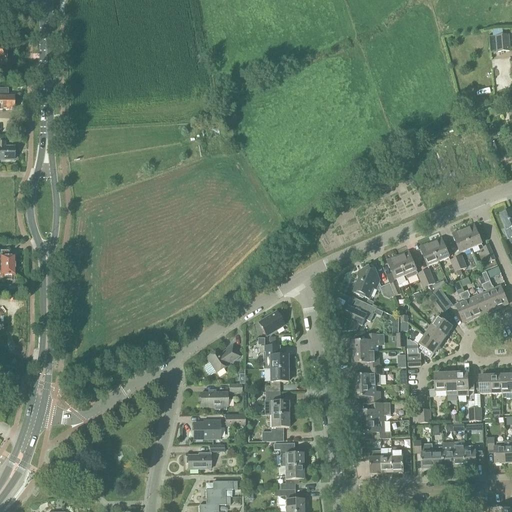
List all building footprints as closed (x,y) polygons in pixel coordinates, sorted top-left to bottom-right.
[(508,36),(496,37),(497,53),(509,53),(508,36)] [(0,111),(13,111),(13,108),(14,108),(14,104),(13,104),(13,98),(7,98),(7,90),(0,90),(0,111)] [(0,161),(13,161),(13,160),(14,158),(15,155),(13,154),(13,149),(4,149),(4,143),(0,143),(0,161)] [(511,211),(501,216),(507,230),(505,231),(508,240),(511,238),(511,211)] [(474,226),(463,231),(471,250),(482,245),(474,226)] [(460,254),(471,250),(463,231),(452,235),(460,254)] [(441,240),(430,244),(438,263),(449,259),(441,240)] [(428,268),(438,263),(430,244),(420,249),(428,268)] [(489,246),(483,248),(489,263),(495,261),(489,246)] [(13,283),(13,277),(14,277),(14,275),(16,275),(16,271),(15,271),(14,264),(16,264),(16,260),(15,260),(15,258),(9,258),(9,253),(1,253),(1,258),(1,283),(13,283)] [(409,253),(398,258),(406,277),(407,281),(417,277),(418,275),(409,253)] [(456,259),(461,271),(466,269),(462,257),(456,259)] [(395,281),(406,277),(398,258),(387,262),(395,281)] [(461,271),(456,259),(450,262),(455,273),(461,271)] [(359,280),(354,294),(368,300),(373,290),(375,291),(378,284),(375,283),(376,282),(374,279),(377,278),(373,267),(363,272),(364,275),(358,277),(359,280)] [(486,274),(489,280),(501,275),(498,268),(486,274)] [(423,273),(429,287),(435,284),(429,270),(423,273)] [(429,287),(423,273),(418,275),(423,289),(429,287)] [(486,284),(497,310),(508,305),(501,287),(492,291),(491,289),(492,287),(489,280),(486,274),(486,273),(482,275),(486,284)] [(396,283),(390,286),(395,297),(401,295),(396,283)] [(478,297),(486,315),(497,310),(486,284),(482,286),(484,291),(486,291),(487,293),(478,297)] [(468,292),(464,293),(475,319),(486,315),(478,297),(470,300),(469,298),(470,297),(468,292)] [(475,319),(464,293),(459,295),(462,300),(464,301),(464,302),(456,306),(463,324),(475,319)] [(441,315),(446,312),(438,302),(433,296),(429,299),(441,315)] [(344,319),(345,320),(343,325),(342,325),(342,333),(357,332),(360,327),(362,328),(365,321),(371,324),(375,315),(381,317),(383,313),(377,310),(364,304),(360,313),(349,308),(344,319)] [(258,325),(266,337),(283,326),(282,324),(284,323),(282,314),(278,317),(276,314),(258,325)] [(398,335),(399,320),(391,317),(389,322),(392,324),(392,335),(398,335)] [(431,328),(446,338),(453,329),(438,318),(431,328)] [(446,338),(431,328),(425,336),(440,347),(446,338)] [(397,336),(397,350),(405,349),(405,335),(397,336)] [(434,356),(440,347),(425,336),(419,346),(434,356)] [(353,354),(374,354),(374,348),(378,347),(378,337),(366,337),(366,343),(353,343),(353,354)] [(218,351),(206,359),(216,374),(228,366),(227,365),(232,361),(233,362),(239,357),(232,347),(223,353),(224,354),(221,356),(218,351)] [(264,354),(263,354),(263,371),(269,370),(287,369),(287,357),(279,357),(278,347),(264,347),(264,348),(259,348),(259,353),(264,353),(264,354)] [(367,365),(367,371),(379,370),(379,360),(374,360),(374,354),(353,354),(353,366),(367,365)] [(288,383),(287,369),(269,370),(270,387),(265,387),(265,393),(279,393),(279,383),(288,383)] [(384,370),(379,370),(367,371),(367,377),(354,378),(354,388),(376,388),(376,387),(380,387),(379,376),(384,376),(384,370)] [(468,374),(455,375),(456,393),(456,397),(457,396),(457,398),(469,397),(468,374)] [(445,393),(444,375),(435,375),(435,393),(445,393)] [(455,375),(444,375),(445,393),(447,393),(447,397),(456,397),(456,393),(455,375)] [(511,376),(500,377),(501,395),(502,395),(502,399),(506,399),(506,395),(511,394),(511,376)] [(490,395),(489,377),(479,377),(480,396),(490,395)] [(501,395),(500,377),(489,377),(490,395),(501,395)] [(376,388),(354,388),(355,400),(369,400),(369,406),(381,405),(380,394),(376,394),(376,388)] [(270,416),(288,416),(288,403),(279,403),(279,393),(265,393),(265,402),(264,402),(264,416),(270,416)] [(200,409),(214,408),(214,412),(226,412),(226,408),(227,408),(227,394),(200,394),(200,396),(197,396),(198,402),(200,402),(200,409)] [(360,414),(360,424),(383,424),(386,424),(386,418),(391,418),(391,405),(373,406),(374,413),(360,414)] [(418,412),(419,424),(431,424),(430,411),(418,412)] [(288,416),(270,416),(271,433),(261,434),(262,443),(283,443),(283,429),(289,429),(288,416)] [(245,417),(240,417),(225,417),(225,428),(245,428),(245,417)] [(210,425),(193,425),(193,441),(219,440),(219,422),(210,423),(210,425)] [(361,436),(375,435),(375,441),(391,441),(391,434),(383,434),(383,424),(360,424),(361,436)] [(495,465),(506,465),(505,449),(505,444),(494,444),(494,440),(488,440),(488,451),(494,451),(495,465)] [(422,471),(433,470),(432,449),(432,446),(421,446),(421,443),(414,443),(415,456),(422,456),(422,471)] [(460,444),(460,447),(454,447),(455,470),(465,469),(464,444),(460,444)] [(480,448),(465,448),(465,444),(464,444),(465,469),(476,469),(476,464),(484,464),(484,453),(480,453),(480,448)] [(280,468),(280,469),(303,468),(302,455),(294,455),(294,445),(274,446),(274,451),(279,451),(280,456),(280,468)] [(455,470),(454,447),(454,445),(443,445),(443,449),(444,470),(455,470)] [(392,450),(392,454),(392,475),(403,475),(403,448),(392,449),(392,450)] [(444,470),(443,449),(439,449),(432,449),(433,470),(444,470)] [(363,462),(370,462),(371,476),(382,475),(381,453),(370,453),(370,450),(363,450),(363,462)] [(381,453),(382,475),(392,475),(392,454),(392,450),(381,451),(381,453)] [(188,457),(188,458),(185,458),(185,465),(188,465),(188,471),(210,471),(210,457),(210,455),(202,455),(202,457),(188,457)] [(280,486),(280,492),(295,491),(295,481),(303,481),(303,468),(280,469),(279,469),(279,475),(285,475),(285,486),(280,486)] [(236,491),(236,482),(212,483),(213,491),(205,491),(205,499),(225,499),(225,491),(236,491)] [(285,497),(285,511),(303,511),(303,501),(295,501),(295,491),(280,492),(274,492),(274,498),(285,497)] [(198,511),(218,511),(218,506),(230,506),(229,499),(225,499),(205,499),(206,506),(198,506),(198,511)]
